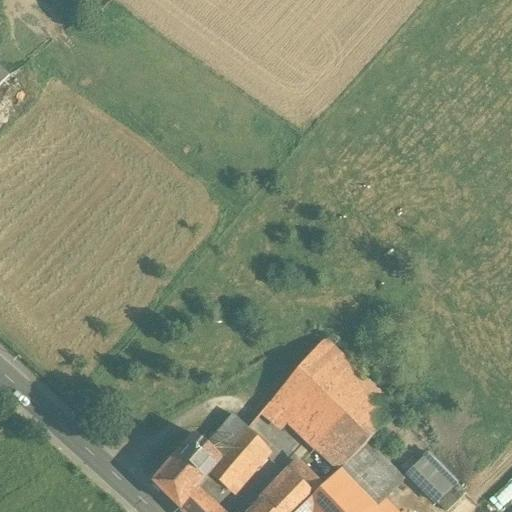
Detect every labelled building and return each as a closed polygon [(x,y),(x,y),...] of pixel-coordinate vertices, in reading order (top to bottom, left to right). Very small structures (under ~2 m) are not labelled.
[(0,67),(0,85),(9,77),(0,67)] [(360,382),(322,345),(287,386),(305,404),(288,424),(313,448),(370,391),(360,382)] [(376,366),(360,382),(370,391),(383,404),(399,389),(376,366)] [(287,386),(262,415),(282,431),(288,424),(305,404),(287,386)] [(399,389),(383,404),(396,415),(410,400),(399,389)] [(370,391),(313,448),(315,450),(339,473),(367,445),(368,444),(396,415),(383,404),(370,391)] [(232,416),(206,447),(223,462),(209,477),(225,492),(238,477),(240,479),(267,451),(232,416)] [(194,437),(153,486),(180,511),(215,511),(209,506),(195,494),(209,477),(223,462),(206,447),(194,437)] [(322,489),(309,502),(317,511),(371,511),(381,502),(403,482),(367,445),(339,473),(322,489)] [(315,450),(302,464),(322,489),(339,473),(315,450)] [(456,485),(427,455),(406,477),(434,506),(437,504),(456,485)] [(302,464),(263,504),(271,511),(298,511),(309,502),(322,489),(302,464)] [(456,485),(437,504),(445,511),(447,511),(465,495),(456,485)] [(298,511),(317,511),(309,502),(298,511)] [(389,511),(381,502),(371,511),(389,511)]
